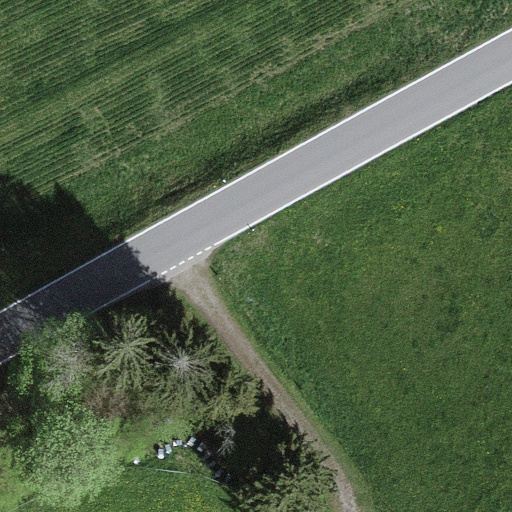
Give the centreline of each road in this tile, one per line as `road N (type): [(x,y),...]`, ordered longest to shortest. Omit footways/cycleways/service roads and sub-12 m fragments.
road 1 (tertiary): [(0,339),(511,59)]
road 2 (track): [(353,511),(166,247)]
